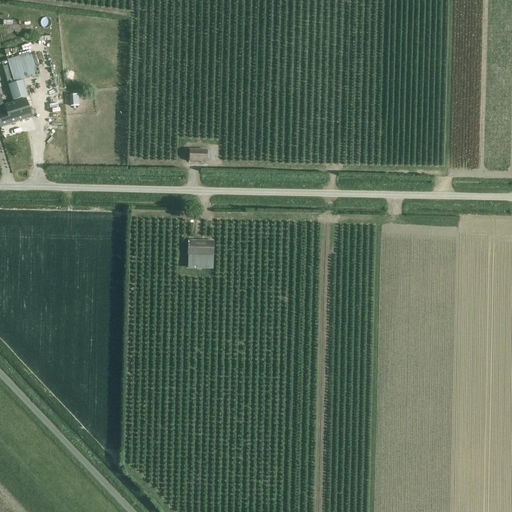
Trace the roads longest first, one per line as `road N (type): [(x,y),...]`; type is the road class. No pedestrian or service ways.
road 1 (unclassified): [(511,197),(0,186)]
road 2 (unclassified): [(0,373),(129,511)]
